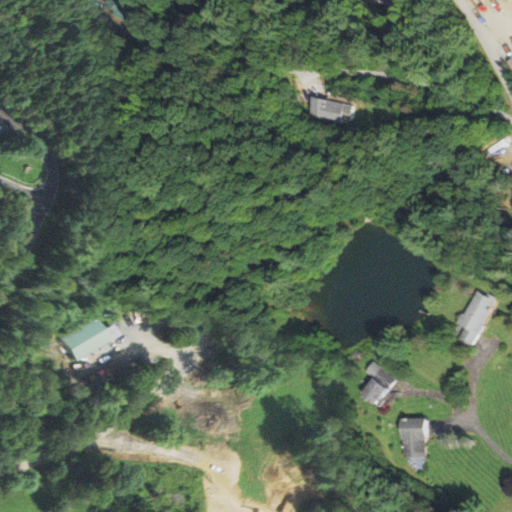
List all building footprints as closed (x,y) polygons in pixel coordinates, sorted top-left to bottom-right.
[(316,118),(355,126),(356,122),(368,124),(371,108),(321,97),(316,118)] [(467,340),(483,348),(506,297),(485,288),(468,324),(473,327),(467,340)] [(77,360),(112,341),(98,316),(63,336),(77,360)] [(372,372),(382,382),(372,394),(386,407),(408,383),(383,360),(372,372)] [(435,457),(436,438),(441,438),(442,418),(411,417),(410,467),(427,468),(427,457),(435,457)]
